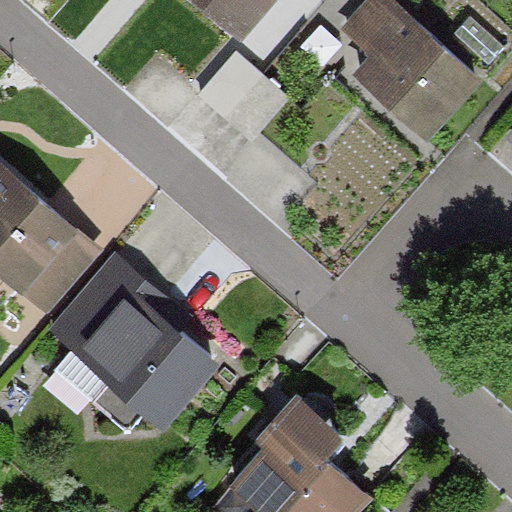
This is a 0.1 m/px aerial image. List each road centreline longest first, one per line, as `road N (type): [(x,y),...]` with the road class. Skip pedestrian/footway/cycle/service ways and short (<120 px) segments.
road 1 (residential): [(350,319),(0,18)]
road 2 (residential): [(511,220),(485,196),(458,192),(350,319)]
road 3 (residential): [(511,451),(350,319)]
